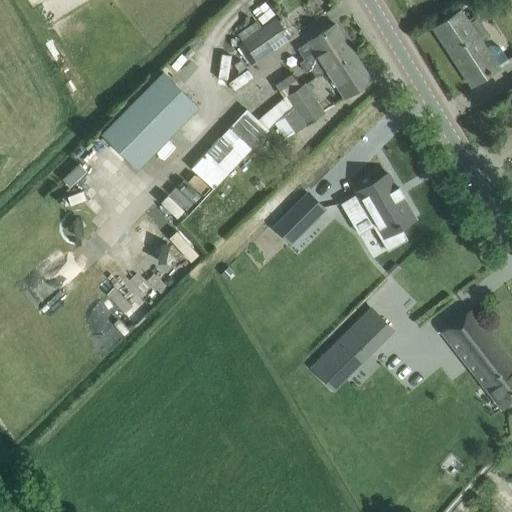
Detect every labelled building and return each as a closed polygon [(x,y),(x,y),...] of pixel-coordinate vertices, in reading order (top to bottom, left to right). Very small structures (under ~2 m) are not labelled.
[(491,45),(486,48),(461,10),(434,28),(472,85),(499,68),(497,66),(508,59),(500,47),(491,45)] [(257,20),(237,34),(244,44),(238,48),(250,66),(289,38),(275,18),(262,27),(257,20)] [(315,76),(325,69),(353,52),(335,24),(297,48),(304,59),(299,62),(306,73),(311,69),(315,76)] [(353,52),(325,69),(343,98),(371,80),(353,52)] [(100,133),(136,168),(198,105),(162,70),(100,133)] [(283,97),(288,93),(300,85),(292,73),(275,84),(283,97)] [(282,116),(292,133),(322,113),(303,84),(300,85),(288,93),(296,107),(282,116)] [(281,100),(256,121),(245,111),(191,168),(212,187),(266,130),(276,120),(282,116),(296,107),(288,93),(283,97),(280,98),(281,100)] [(353,187),(336,198),(346,215),(363,204),(385,239),(386,241),(383,243),(383,244),(403,232),(395,220),(409,211),(382,168),(352,186),(353,187)] [(306,192),(272,225),(288,240),(321,207),(306,192)] [(163,193),(155,200),(169,216),(177,209),(163,193)] [(151,303),(199,258),(171,227),(122,273),(151,303)] [(372,308),(312,367),(332,387),(391,328),(372,308)] [(443,330),(503,408),(511,400),(511,363),(470,310),(443,330)] [(313,511),(340,511),(447,373),(415,349),(298,501),(313,511)] [(417,442),(389,475),(404,488),(469,413),(448,396),(416,434),(413,438),(417,442)] [(319,437),(333,449),(364,413),(350,401),(319,437)]
